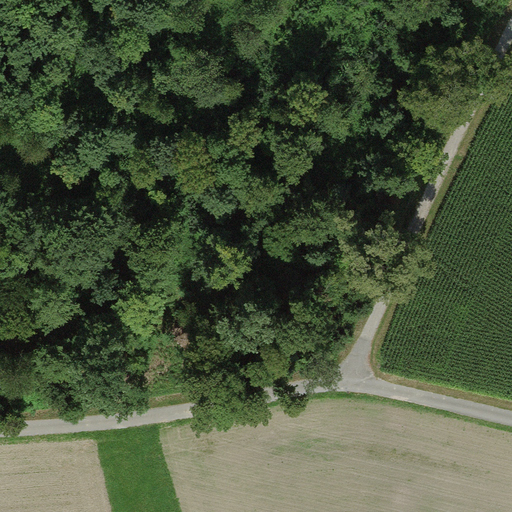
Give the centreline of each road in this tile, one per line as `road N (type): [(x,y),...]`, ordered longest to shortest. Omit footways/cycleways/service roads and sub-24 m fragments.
road 1 (track): [(511,419),(358,385),(0,432)]
road 2 (track): [(511,37),(369,339),(358,385)]
